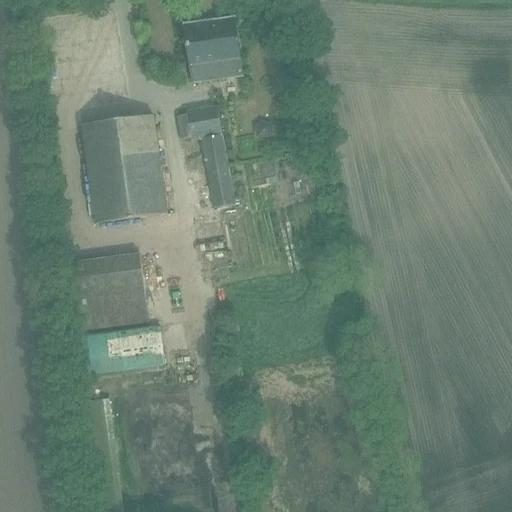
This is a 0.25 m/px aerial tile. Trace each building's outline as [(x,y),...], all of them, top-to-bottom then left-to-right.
[(191,68),(193,83),(242,76),(234,19),(184,26),(190,68),(191,68)] [(177,117),(181,141),(191,139),(191,142),(201,140),(214,209),(235,206),(217,108),(186,113),(186,115),(177,117)] [(82,126),(96,225),(167,215),(154,116),(82,126)] [(274,183),(281,209),(319,200),(312,174),(274,183)] [(75,316),(147,307),(140,255),(69,264),(75,316)] [(92,333),(94,374),(170,371),(169,330),(92,333)] [(122,511),(107,399),(85,402),(99,511),(122,511)]
